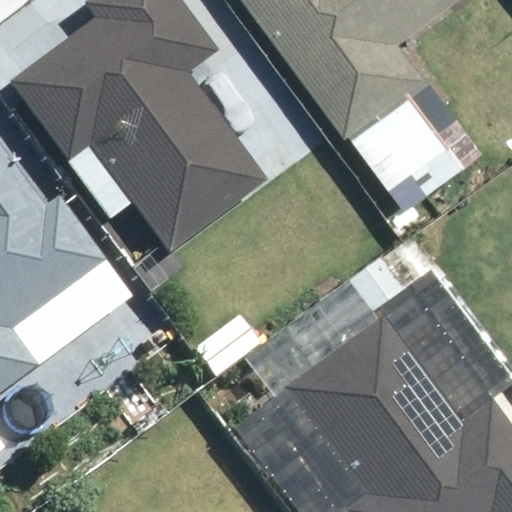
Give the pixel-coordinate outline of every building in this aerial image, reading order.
[(236,0),(397,214),(454,171),(392,89),(412,74),(387,41),(441,0),(236,0)] [(160,251),(254,183),(131,14),(37,82),(160,251)] [(0,389),(26,370),(2,337),(101,264),(0,153),(0,389)] [(408,239),(344,284),(369,320),(433,275),(408,239)] [(254,328),(235,306),(180,354),(199,376),(254,328)] [(511,511),(511,448),(485,412),(454,435),(374,327),(277,399),(358,508),(352,511),(511,511)]
